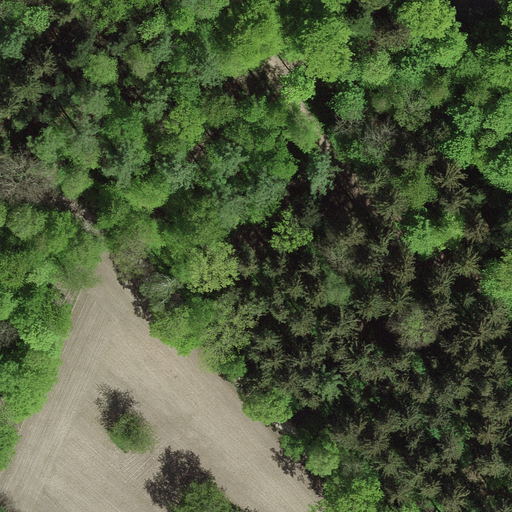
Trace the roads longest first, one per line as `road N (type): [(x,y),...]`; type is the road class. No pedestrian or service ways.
road 1 (track): [(0,186),(72,211),(118,247),(353,511)]
road 2 (track): [(270,51),(297,114),(352,186),(447,261),(511,341)]
road 3 (track): [(270,51),(356,44),(511,79)]
road 4 (track): [(93,227),(0,445)]
